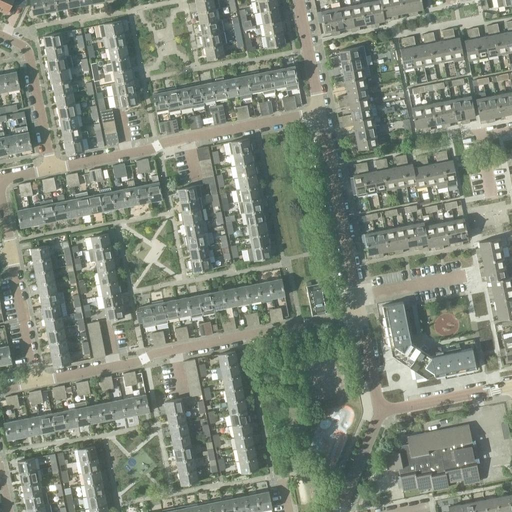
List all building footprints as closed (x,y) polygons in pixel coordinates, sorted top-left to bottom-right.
[(27,2),(26,0),(0,0),(0,10),(7,13),(12,2),(24,7),(27,2)] [(30,0),(33,14),(45,12),(43,0),(30,0)] [(43,0),(45,12),(57,9),(55,0),(43,0)] [(55,0),(57,9),(69,7),(67,0),(55,0)] [(195,0),(197,11),(215,8),(213,0),(195,0)] [(257,12),(260,11),(277,8),(275,0),(255,0),(254,0),(257,12)] [(385,20),(384,16),(381,0),(375,0),(371,1),(376,27),(380,26),(379,21),(385,20)] [(391,19),(395,19),(391,0),(381,0),(384,16),(390,15),(391,19)] [(398,13),(404,12),(401,0),(391,0),(395,19),(399,18),(398,13)] [(410,16),(414,15),(411,0),(401,0),(404,12),(409,11),(410,16)] [(422,0),(411,0),(414,15),(418,14),(417,9),(424,8),(422,0)] [(372,27),(376,27),(371,1),(361,3),(365,24),(372,23),(372,27)] [(359,25),(365,24),(361,3),(351,5),(356,30),(360,30),(359,25)] [(353,31),(356,30),(351,5),(342,7),(346,28),(352,27),(353,31)] [(342,7),(332,9),(337,34),(341,34),(340,29),(346,28),(342,7)] [(197,11),(200,23),(217,20),(215,8),(197,11)] [(280,20),(277,8),(260,11),(262,23),(280,20)] [(333,35),(337,34),(332,9),(321,11),(326,32),(332,31),(333,35)] [(202,35),(220,32),(223,31),(221,19),(217,20),(200,23),(202,35)] [(107,36),(123,32),(121,20),(104,23),(107,36)] [(262,23),(265,35),(282,32),(280,20),(262,23)] [(498,23),(493,24),(498,54),(508,52),(504,32),(500,33),(498,23)] [(489,56),(498,54),(493,24),(487,25),(489,35),(485,36),(489,56)] [(479,27),(473,28),(479,58),(489,56),(485,36),(481,37),(479,27)] [(448,29),(454,59),(464,57),(460,37),(456,38),(454,28),(448,29)] [(469,60),(479,58),(473,28),(468,29),(470,39),(465,40),(469,60)] [(445,40),(440,41),(444,61),(454,59),(448,29),(443,30),(445,40)] [(44,35),(46,48),(64,44),(61,32),(44,35)] [(107,36),(109,47),(126,44),(123,32),(107,36)] [(202,35),(204,47),(222,43),(220,32),(202,35)] [(285,44),(282,32),(265,35),(267,47),(285,44)] [(428,33),(434,63),(444,61),(440,41),(436,42),(434,32),(428,33)] [(425,44),(420,45),(424,64),(434,63),(428,33),(423,34),(425,44)] [(414,36),(409,37),(415,66),(424,64),(420,45),(416,46),(414,36)] [(401,49),(404,68),(415,66),(409,37),(404,38),(406,48),(401,49)] [(224,56),(222,43),(204,47),(207,59),(224,56)] [(46,48),(49,59),(66,56),(64,44),(46,48)] [(111,59),(128,56),(126,44),(109,47),(111,59)] [(331,63),(365,56),(363,46),(340,50),(341,55),(330,57),(331,63)] [(48,71),(49,72),(74,67),(73,57),(66,58),(66,56),(49,59),(51,71),(48,71)] [(113,71),(130,67),(128,56),(111,59),(113,71)] [(344,70),(363,67),(367,66),(365,56),(331,63),(332,68),(343,66),(344,70)] [(295,66),(282,68),(286,85),(298,83),(295,66)] [(52,78),(53,83),(70,79),(69,70),(75,69),(74,67),(49,72),(50,78),(52,78)] [(116,83),(132,79),(130,67),(113,71),(116,83)] [(334,77),(335,82),(365,76),(363,67),(344,70),(344,75),(334,77)] [(274,87),(286,85),(282,68),(271,70),(274,87)] [(271,70),(259,72),(262,89),(263,94),(274,92),(273,87),(274,87),(271,70)] [(16,71),(4,73),(7,90),(20,88),(16,71)] [(251,92),(262,89),(259,72),(248,75),(251,92)] [(248,75),(236,77),(239,94),(251,92),(248,75)] [(346,85),(347,90),(367,86),(365,76),(335,82),(336,87),(346,85)] [(227,96),(239,94),(236,77),(224,79),(227,96)] [(53,83),(55,95),(79,90),(78,86),(72,87),(70,79),(53,83)] [(113,95),(135,91),(132,79),(116,83),(118,94),(113,95)] [(224,79),(212,82),(216,99),(227,96),(224,79)] [(200,84),(204,101),(216,99),(212,82),(200,84)] [(200,84),(188,86),(193,108),(205,106),(204,101),(200,84)] [(177,88),(180,105),(181,110),(192,107),(192,108),(193,108),(188,86),(177,88)] [(338,97),(339,102),(369,96),(367,86),(347,90),(348,95),(338,97)] [(165,91),(168,108),(169,112),(181,110),(180,105),(177,88),(165,91)] [(55,95),(58,106),(75,103),(73,95),(80,93),(79,90),(55,95)] [(136,105),(136,103),(139,103),(138,96),(136,97),(135,91),(113,95),(116,107),(129,105),(129,107),(136,105)] [(156,110),(168,108),(165,91),(153,93),(156,110)] [(506,114),(507,119),(511,118),(506,93),(496,95),(500,116),(506,114)] [(469,118),(476,117),(471,95),(461,97),(467,123),(470,123),(469,118)] [(496,95),(486,97),(492,122),(495,121),(494,117),(500,116),(496,95)] [(288,97),(291,110),(297,108),(294,96),(288,97)] [(350,105),(351,110),(371,106),(369,96),(339,102),(340,107),(350,105)] [(291,110),(288,97),(282,98),(285,111),(291,110)] [(463,124),(467,123),(461,97),(452,99),(456,120),(462,119),(463,124)] [(487,123),(492,122),(486,97),(476,99),(481,119),(486,118),(487,123)] [(452,99),(442,101),(447,127),(451,126),(450,122),(456,120),(452,99)] [(265,101),(267,114),(273,113),(270,100),(265,101)] [(267,114),(265,101),(259,103),(261,115),(267,114)] [(443,128),(447,127),(442,101),(432,103),(436,124),(442,123),(443,128)] [(58,106),(60,118),(77,115),(75,103),(58,106)] [(430,125),(436,124),(432,103),(422,105),(428,131),(431,130),(430,125)] [(243,119),(249,118),(247,105),(241,106),(243,119)] [(343,121),(373,116),(378,115),(376,105),(371,106),(351,110),(352,114),(342,116),(343,121)] [(424,132),(428,131),(422,105),(412,107),(417,128),(423,127),(424,132)] [(243,119),(241,106),(235,107),(237,120),(243,119)] [(101,117),(113,114),(112,108),(105,109),(100,110),(101,117)] [(217,111),(220,123),(226,122),(223,109),(217,111)] [(220,123),(217,111),(212,112),(213,117),(207,118),(208,123),(214,122),(214,125),(220,123)] [(194,115),(196,128),(202,127),(202,125),(208,123),(207,118),(201,120),(200,114),(194,115)] [(60,118),(62,130),(80,127),(77,115),(60,118)] [(196,128),(194,115),(188,116),(190,129),(196,128)] [(354,125),(355,129),(375,125),(373,116),(343,121),(344,127),(354,125)] [(170,120),(173,133),(179,131),(176,119),(170,120)] [(173,133),(170,120),(165,121),(167,134),(173,133)] [(347,141),(377,136),(382,134),(380,124),(375,125),(355,129),(356,134),(346,136),(347,141)] [(65,142),(82,139),(88,137),(87,131),(81,133),(80,127),(62,130),(65,142)] [(16,134),(19,151),(32,148),(28,131),(16,134)] [(16,134),(4,136),(8,153),(19,151),(16,134)] [(377,136),(347,141),(348,147),(358,145),(359,149),(379,145),(377,136)] [(233,153),(250,150),(253,149),(251,142),(249,143),(248,138),(249,138),(248,138),(228,142),(230,153),(233,152),(233,153)] [(65,142),(67,154),(84,150),(82,139),(65,142)] [(208,146),(196,148),(197,154),(209,152),(208,146)] [(446,149),(441,150),(447,181),(457,179),(453,159),(448,160),(446,149)] [(233,153),(236,165),(253,162),(250,150),(233,153)] [(437,162),(433,163),(437,183),(447,181),(441,150),(435,152),(437,162)] [(209,152),(197,154),(198,160),(210,158),(209,152)] [(427,153),(422,154),(428,184),(437,183),(433,163),(429,164),(427,153)] [(407,154),(401,155),(407,185),(417,183),(414,167),(413,163),(409,164),(407,154)] [(418,186),(428,184),(422,154),(416,155),(418,166),(414,167),(417,183),(418,186)] [(397,187),(407,185),(401,155),(396,156),(398,166),(393,167),(397,187)] [(142,159),(144,172),(150,171),(147,158),(142,159)] [(210,158),(198,160),(200,166),(211,163),(210,158)] [(387,189),(397,187),(393,167),(389,168),(387,158),(381,159),(387,189)] [(144,172),(142,159),(136,160),(138,173),(144,172)] [(377,191),(387,189),(381,159),(376,160),(378,170),(373,171),(377,191)] [(238,177),(255,173),(256,173),(254,161),(253,162),(236,165),(238,177)] [(367,162),(362,163),(367,193),(377,191),(373,171),(369,172),(367,162)] [(127,175),(124,163),(118,164),(121,177),(127,175)] [(211,163),(200,166),(201,172),(213,169),(211,163)] [(357,195),(367,193),(362,163),(356,164),(358,174),(353,175),(357,195)] [(121,177),(118,164),(112,165),(115,178),(121,177)] [(95,168),(97,181),(103,180),(100,167),(95,168)] [(97,181),(95,168),(89,170),(90,173),(83,174),(84,179),(91,178),(91,182),(97,181)] [(213,169),(201,172),(202,178),(214,175),(213,169)] [(71,173),(74,186),(79,185),(77,172),(71,173)] [(74,186),(71,173),(65,175),(68,187),(74,186)] [(238,177),(240,189),(257,185),(255,173),(238,177)] [(152,182),(146,184),(150,201),(162,198),(159,181),(158,181),(157,175),(151,176),(152,182)] [(47,178),(50,191),(56,189),(54,177),(47,178)] [(50,191),(47,178),(41,179),(44,192),(50,191)] [(128,187),(123,188),(126,205),(138,203),(135,186),(133,180),(127,181),(128,187)] [(24,183),(26,195),(32,194),(30,182),(24,183)] [(26,195),(24,183),(18,184),(21,197),(26,195)] [(135,186),(138,203),(150,201),(146,184),(135,186)] [(178,189),(180,201),(201,197),(199,185),(178,189)] [(243,201),(260,197),(257,185),(240,189),(238,189),(240,197),(242,197),(243,201)] [(123,188),(111,191),(114,208),(126,205),(123,188)] [(111,191),(99,193),(103,210),(114,208),(111,191)] [(99,193),(88,195),(91,212),(103,210),(99,193)] [(58,201),(52,203),(55,219),(67,217),(63,195),(57,196),(58,201)] [(79,215),(76,198),(64,200),(63,195),(67,217),(79,215)] [(88,195),(76,198),(79,215),(91,212),(88,195)] [(180,213),(202,209),(199,197),(201,197),(180,201),(182,212),(180,213)] [(240,213),(245,212),(262,209),(260,197),(243,201),(238,202),(240,213)] [(34,206),(29,207),(32,224),(44,222),(40,205),(40,203),(34,204),(34,206)] [(55,219),(52,203),(40,205),(44,222),(55,219)] [(32,224),(29,207),(17,210),(21,226),(32,224)] [(202,209),(180,213),(181,220),(184,220),(185,224),(202,221),(204,220),(202,209)] [(245,212),(247,224),(264,221),(262,209),(245,212)] [(464,217),(454,219),(459,246),(463,245),(462,240),(468,239),(464,217)] [(455,247),(459,246),(454,219),(445,221),(449,242),(454,241),(455,247)] [(204,233),(202,221),(185,224),(187,236),(204,233)] [(247,224),(250,236),(267,233),(264,221),(247,224)] [(424,222),(425,225),(424,225),(428,243),(429,246),(435,245),(436,250),(440,250),(435,223),(428,225),(427,221),(424,222)] [(445,221),(435,223),(440,250),(444,249),(443,244),(449,242),(445,221)] [(414,224),(419,249),(423,249),(423,244),(428,243),(424,225),(425,225),(424,222),(414,224)] [(415,250),(419,249),(414,224),(404,226),(409,247),(414,246),(415,250)] [(402,248),(409,247),(404,226),(394,228),(399,253),(403,253),(402,248)] [(396,254),(399,253),(394,228),(384,230),(389,251),(395,250),(396,254)] [(383,252),(389,251),(384,230),(375,232),(380,257),(384,257),(383,252)] [(189,248),(206,244),(209,244),(207,232),(204,233),(187,236),(185,236),(188,248),(189,248)] [(376,258),(380,257),(375,232),(365,234),(369,255),(375,253),(376,258)] [(91,236),(93,248),(111,245),(108,233),(91,236)] [(250,236),(252,248),(269,244),(267,233),(250,236)] [(476,248),(476,252),(502,247),(500,237),(479,241),(480,248),(476,248)] [(31,248),(33,260),(50,256),(48,244),(31,248)] [(192,260),(209,256),(213,256),(212,250),(208,250),(206,244),(189,248),(192,260)] [(249,261),(255,260),(272,256),(269,244),(252,248),(247,249),(249,261)] [(95,260),(113,257),(111,245),(93,248),(95,260)] [(502,247),(476,252),(477,257),(482,256),(483,261),(504,257),(502,247)] [(52,268),(50,256),(33,260),(35,271),(52,268)] [(193,272),(211,268),(215,268),(214,261),(210,262),(209,256),(192,260),(190,260),(193,272)] [(95,260),(98,272),(115,268),(113,257),(95,260)] [(479,268),(480,272),(506,267),(504,257),(483,261),(484,267),(479,268)] [(508,276),(506,267),(480,272),(481,276),(485,275),(487,281),(491,280),(508,277),(508,276)] [(37,283),(55,280),(52,268),(35,271),(37,283)] [(100,284),(118,280),(115,268),(98,272),(100,284)] [(487,287),(488,291),(511,286),(511,276),(508,276),(508,277),(491,280),(492,286),(487,287)] [(285,295),(282,278),(269,280),(273,297),(285,295)] [(57,292),(55,280),(37,283),(40,295),(57,292)] [(100,284),(102,296),(120,292),(118,280),(100,284)] [(261,300),(273,297),(269,280),(258,283),(261,300)] [(246,285),(249,302),(261,300),(258,283),(246,285)] [(307,286),(313,315),(327,312),(330,308),(325,283),(307,286)] [(238,304),(249,302),(246,285),(234,287),(238,304)] [(494,294),(495,299),(511,296),(511,286),(488,291),(489,295),(494,294)] [(226,307),(238,304),(234,287),(222,290),(226,307)] [(214,309),(226,307),(222,290),(211,292),(214,309)] [(60,304),(57,292),(40,295),(42,307),(60,304)] [(102,296),(105,307),(122,304),(120,292),(102,296)] [(215,312),(214,309),(211,292),(199,294),(202,311),(203,314),(215,312)] [(190,314),(202,311),(199,294),(187,297),(190,314)] [(491,306),(492,310),(511,306),(511,296),(495,299),(496,305),(491,306)] [(175,299),(179,316),(190,314),(187,297),(175,299)] [(167,318),(179,316),(175,299),(164,301),(167,318)] [(155,321),(167,318),(164,301),(163,300),(151,302),(152,304),(155,321)] [(382,305),(390,344),(392,354),(393,355),(394,357),(394,358),(395,359),(396,360),(397,361),(398,362),(400,362),(401,363),(402,363),(403,363),(404,363),(414,369),(416,379),(425,377),(427,378),(476,368),(472,347),(431,356),(429,354),(429,353),(428,351),(428,350),(427,348),(424,345),(420,348),(411,342),(403,301),(382,305)] [(44,319),(62,315),(60,304),(42,307),(44,319)] [(107,320),(111,319),(125,316),(122,304),(105,307),(107,320)] [(156,323),(155,321),(152,304),(140,306),(143,323),(144,326),(156,323)] [(511,316),(511,306),(492,310),(493,314),(497,314),(499,319),(511,316)] [(275,308),(278,321),(283,320),(281,307),(275,308)] [(278,321),(275,308),(269,309),(272,322),(278,321)] [(251,313),(254,326),(260,325),(257,312),(251,313)] [(254,326),(251,313),(245,314),(248,327),(254,326)] [(64,327),(62,315),(44,319),(47,331),(64,327)] [(228,318),(230,330),(236,329),(234,316),(228,318)] [(230,330),(228,318),(222,319),(224,332),(230,330)] [(100,327),(99,321),(88,323),(89,329),(100,327)] [(204,322),(207,335),(213,334),(210,321),(204,322)] [(198,323),(201,336),(207,335),(204,322),(198,323)] [(181,327),(183,340),(189,339),(187,326),(181,327)] [(64,327),(47,331),(49,342),(67,339),(64,327)] [(102,333),(100,327),(89,329),(90,335),(102,333)] [(183,340),(181,327),(175,328),(177,341),(183,340)] [(160,344),(166,343),(163,330),(157,332),(160,344)] [(151,333),(154,346),(160,344),(157,332),(151,333)] [(91,341),(103,339),(102,333),(90,335),(91,341)] [(511,336),(503,338),(507,360),(511,358),(511,336)] [(69,351),(67,339),(49,342),(51,354),(69,351)] [(104,345),(103,339),(91,341),(92,347),(104,345)] [(0,363),(0,364),(12,362),(8,345),(0,346),(0,363)] [(94,353),(105,350),(104,345),(92,347),(94,353)] [(106,356),(105,350),(94,353),(95,358),(106,356)] [(72,363),(69,351),(51,354),(54,366),(72,363)] [(221,366),(238,363),(235,351),(218,354),(221,366)] [(195,358),(183,361),(184,367),(196,365),(195,358)] [(240,374),(238,363),(221,366),(223,378),(240,374)] [(196,365),(184,367),(185,373),(197,370),(196,365)] [(129,372),(132,384),(138,383),(135,370),(129,372)] [(198,376),(197,370),(185,373),(186,378),(198,376)] [(132,384),(129,372),(123,373),(126,386),(132,384)] [(242,386),(240,374),(223,378),(225,389),(242,386)] [(105,376),(108,389),(114,388),(111,375),(105,376)] [(108,389),(105,376),(99,378),(102,390),(108,389)] [(200,382),(198,376),(186,378),(188,384),(200,382)] [(82,381),(84,394),(90,393),(88,380),(82,381)] [(82,381),(76,382),(78,395),(84,394),(82,381)] [(200,382),(188,384),(189,391),(201,388),(200,382)] [(58,386),(61,398),(67,397),(64,384),(58,386)] [(58,386),(52,387),(55,400),(61,398),(58,386)] [(245,398),(242,386),(225,389),(228,401),(245,398)] [(34,390),(37,403),(43,402),(40,389),(34,390)] [(34,390),(29,391),(31,404),(37,403),(34,390)] [(11,395),(14,408),(20,406),(17,394),(11,395)] [(134,396),(137,413),(149,411),(146,394),(134,396)] [(14,408),(11,395),(5,396),(8,409),(14,408)] [(125,416),(137,413),(134,396),(122,399),(125,416)] [(167,413),(184,410),(182,398),(165,401),(167,413)] [(247,410),(245,398),(228,401),(230,413),(247,410)] [(113,418),(125,416),(122,399),(110,401),(113,418)] [(102,420),(113,418),(110,401),(98,403),(102,420)] [(90,423),(102,420),(98,403),(87,406),(90,423)] [(78,425),(90,423),(87,406),(75,408),(78,425)] [(75,408),(63,410),(66,427),(78,425),(75,408)] [(51,413),(55,430),(66,427),(63,410),(51,413)] [(186,422),(184,410),(167,413),(169,425),(186,422)] [(232,425),(249,421),(247,410),(230,413),(232,425)] [(51,413),(39,415),(43,432),(55,430),(51,413)] [(28,417),(31,434),(43,432),(39,415),(28,417)] [(28,417),(16,420),(19,437),(31,434),(28,417)] [(19,437),(16,420),(4,422),(7,439),(19,437)] [(252,433),(249,421),(232,425),(235,437),(252,433)] [(189,433),(186,422),(169,425),(172,437),(189,433)] [(469,424),(424,433),(407,437),(408,444),(394,447),(395,449),(384,452),(388,470),(398,468),(403,490),(417,487),(418,490),(433,487),(433,490),(448,487),(447,482),(463,479),(464,484),(480,481),(476,463),(475,459),(479,458),(476,444),(473,445),(472,441),(469,424)] [(191,445),(189,433),(172,437),(174,448),(191,445)] [(254,445),(252,433),(235,437),(237,448),(254,445)] [(77,449),(79,461),(97,457),(95,445),(77,449)] [(193,457),(191,445),(174,448),(176,460),(193,457)] [(256,457),(254,445),(237,448),(239,460),(256,457)] [(20,473),(37,469),(34,457),(17,460),(20,473)] [(82,473),(100,469),(97,457),(79,461),(82,473)] [(196,469),(193,457),(176,460),(179,472),(196,469)] [(259,469),(256,457),(239,460),(242,472),(259,469)] [(20,473),(22,484),(39,481),(37,469),(20,473)] [(82,473),(84,484),(102,481),(100,469),(82,473)] [(196,469),(179,472),(181,484),(198,481),(196,469)] [(24,496),(48,491),(47,485),(40,487),(39,481),(22,484),(24,496)] [(86,496),(104,492),(102,481),(84,484),(86,496)] [(375,485),(370,483),(367,491),(372,493),(375,485)] [(24,496),(27,508),(48,504),(46,492),(48,492),(48,491),(24,496)] [(269,491),(256,494),(259,510),(272,508),(269,491)] [(86,496),(89,508),(107,504),(104,492),(86,496)] [(244,496),(247,511),(251,511),(259,510),(256,494),(244,496)] [(499,511),(505,511),(511,511),(508,495),(496,497),(499,511)] [(247,511),(244,496),(233,498),(235,511),(247,511)] [(499,511),(496,497),(484,500),(486,511),(499,511)] [(221,500),(223,511),(235,511),(233,498),(221,500)] [(223,511),(221,500),(209,503),(211,511),(223,511)] [(473,502),(474,511),(486,511),(484,500),(473,502)] [(474,511),(473,502),(461,504),(462,511),(474,511)] [(198,505),(199,511),(211,511),(209,503),(198,505)]
